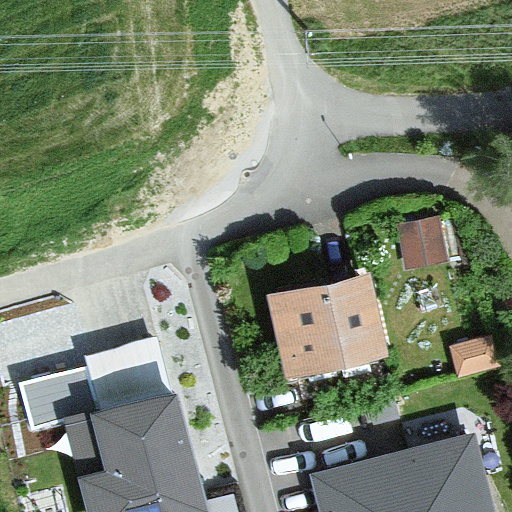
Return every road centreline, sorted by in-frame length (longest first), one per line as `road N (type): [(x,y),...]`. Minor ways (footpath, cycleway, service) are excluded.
road 1 (residential): [(0,288),(237,223),(315,119)]
road 2 (residential): [(315,119),(368,121),(511,93)]
road 3 (residential): [(266,0),(278,70),(315,119)]
